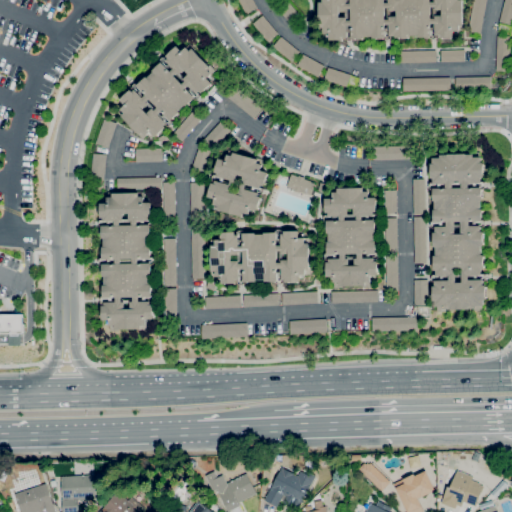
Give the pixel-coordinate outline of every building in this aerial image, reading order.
[(246,13),(238,0),(253,0),(257,7),(246,13)] [(292,25),(277,8),(285,0),(286,0),(302,16),(292,25)] [(463,0),(463,25),(465,25),(465,30),(463,30),(463,31),(459,31),(459,37),(453,37),(454,38),(439,39),(439,35),(437,35),(437,38),(436,38),(436,39),(431,39),(431,37),(419,37),(419,35),(410,36),(410,37),(395,37),(395,36),(392,36),(392,39),(390,39),(390,40),(386,40),(386,39),(373,39),(373,36),(364,36),(364,39),(352,39),(352,41),(347,41),(347,37),(344,37),(345,40),(330,41),(330,38),(324,38),(324,33),(319,34),(318,24),(320,24),(320,5),(318,5),(318,0),(463,0)] [(486,0),(481,32),(468,30),(473,0),(486,0)] [(511,0),(511,22),(509,34),(497,31),(504,0),(511,0)] [(268,41),(253,23),(263,15),(278,33),(268,41)] [(509,71),(496,70),(497,35),(510,36),(509,71)] [(291,61),(273,47),(281,36),(299,51),(291,61)] [(143,139),(137,133),(139,132),(124,117),(123,118),(117,112),(121,109),(126,105),(121,100),(131,90),(133,92),(135,90),(131,86),(135,82),(138,85),(147,77),(148,78),(154,72),(153,71),(162,63),(159,59),(164,55),(168,59),(169,58),(167,56),(178,45),(183,51),(187,46),(191,50),(193,48),(211,67),(212,66),(215,69),(211,73),(212,74),(208,78),(213,82),(202,92),(200,91),(199,92),(202,95),(197,100),(195,97),(186,105),(179,111),(180,111),(171,120),(173,122),(169,126),(166,123),(165,125),(166,126),(156,136),(151,132),(147,136),(146,135),(143,139)] [(441,62),(441,50),(465,49),(465,61),(441,62)] [(401,63),(401,51),(436,50),(436,61),(401,63)] [(318,76),(297,65),(303,54),(324,65),(318,76)] [(353,89),(324,79),(328,67),(359,78),(356,87),(354,86),(353,89)] [(491,89),(456,90),(456,77),(491,76),(491,89)] [(403,90),(403,78),(450,77),(450,90),(403,90)] [(253,118),(225,94),(234,84),(262,108),(253,118)] [(181,140),(173,133),(197,107),(205,114),(181,140)] [(108,147),(96,143),(104,118),(117,122),(108,147)] [(213,149),(203,140),(221,121),(231,130),(213,149)] [(163,145),(159,137),(166,133),(170,141),(163,145)] [(374,160),(374,146),(411,145),(411,159),(374,160)] [(203,173),(191,169),(199,146),(210,151),(203,173)] [(136,162),(136,149),(162,148),(162,161),(136,162)] [(247,220),(240,218),(241,215),(221,209),(220,212),(211,210),(213,204),(215,199),(208,197),(212,183),(214,183),(215,181),(214,180),(212,179),(213,175),(215,175),(215,174),(217,174),(217,172),(215,172),(219,158),(226,160),(228,154),(233,156),(234,152),(259,159),(258,163),(263,164),(262,170),(269,172),(265,186),(262,185),(261,187),(265,188),(263,194),(259,193),(259,196),(261,197),(257,211),(255,210),(254,216),(249,214),(247,220)] [(104,180),(91,179),(93,153),(107,154),(104,180)] [(486,285),(486,299),(484,299),(484,305),(483,305),(483,310),(476,311),(476,308),(447,309),(447,311),(438,311),(438,306),(436,306),(436,300),(433,300),(433,286),(435,286),(435,282),(434,282),(434,281),(432,281),(432,276),(434,276),(434,274),(437,274),(436,270),(434,270),(434,255),(436,255),(436,246),(434,246),(434,232),(436,232),(436,228),(433,228),(433,227),(431,227),(431,222),(432,222),(432,220),(434,220),(433,209),(435,209),(435,201),(433,201),(433,188),(429,188),(429,184),(431,183),(431,181),(433,181),(433,178),(431,178),(431,163),(433,163),(433,157),(440,157),(440,154),(448,154),(448,153),(466,153),(466,154),(474,154),(474,157),(482,157),(482,162),(484,162),(484,177),(481,177),(481,181),(484,180),(484,182),(486,182),(486,186),(484,186),(484,187),(482,187),(483,200),(481,200),(481,208),(483,208),(483,219),(485,219),(485,221),(486,221),(486,227),(481,227),(482,231),(484,231),(484,245),(482,246),(482,254),(484,254),(485,269),(482,269),(482,273),(486,273),(486,275),(487,275),(487,280),(484,280),(484,285),(486,285)] [(311,195),(307,193),(306,194),(300,192),(299,192),(293,190),(293,189),(287,186),(291,174),(298,176),(299,175),(305,177),(304,179),(314,183),(312,189),(313,189),(311,195)] [(118,188),(117,178),(162,177),(162,188),(118,188)] [(414,214),(413,179),(425,178),(426,214),(414,214)] [(164,217),(163,182),(175,182),(176,216),(164,217)] [(192,219),(190,183),(203,182),(205,218),(192,219)] [(326,193),(318,190),(321,182),(329,184),(326,193)] [(335,287),(334,276),(327,277),(327,262),(329,262),(329,260),(327,260),(327,259),(325,259),(325,254),(326,254),(326,252),(328,252),(328,242),(329,242),(329,233),(328,233),(327,221),(325,221),(325,216),(325,214),(328,214),(328,212),(326,212),(326,198),(333,198),(333,187),(339,186),(339,188),(364,188),(364,191),(370,191),(370,197),(377,197),(377,211),(374,211),(374,213),(378,213),(378,215),(379,215),(379,220),(376,220),(377,232),(375,232),(375,241),(377,241),(377,252),(380,252),(380,258),(375,259),(375,261),(378,261),(378,275),(371,275),(371,281),(371,286),(363,287),(363,284),(342,285),(342,287),(335,287)] [(385,213),(385,190),(397,190),(397,213),(385,213)] [(147,330),(139,331),(139,328),(115,328),(115,331),(110,331),(110,324),(109,324),(109,320),(104,320),(103,305),(106,305),(106,303),(103,303),(103,302),(102,302),(102,297),(104,297),(104,285),(105,285),(105,276),(104,276),(103,264),(101,264),(101,263),(100,263),(100,259),(100,257),(103,257),(103,246),(105,246),(104,238),(103,238),(103,226),(100,226),(100,220),(100,218),(102,218),(102,203),(107,203),(107,196),(113,196),(113,193),(140,192),(140,196),(145,196),(146,202),(152,202),(152,217),(150,217),(150,219),(153,219),(153,225),(152,225),(152,237),(150,237),(150,246),(152,246),(152,257),(155,257),(155,259),(156,263),(152,263),(153,276),(151,276),(151,284),(153,284),(153,296),(155,296),(155,297),(156,297),(156,302),(152,302),(152,304),(154,304),(154,319),(147,319),(147,330)] [(415,263),(414,216),(425,216),(427,263),(415,263)] [(386,252),(385,218),(397,217),(398,251),(386,252)] [(193,278),(192,229),(205,229),(206,278),(193,278)] [(278,284),(278,282),(276,282),(276,281),(265,281),(265,279),(257,280),(257,281),(246,281),(246,285),(240,285),(240,283),(239,283),(239,279),(237,279),(237,283),(222,283),(222,276),(211,276),(211,268),(213,268),(212,248),(210,248),(210,239),(215,239),(221,239),(221,232),(236,231),(236,232),(238,232),(238,230),(244,230),(245,233),(256,233),(256,234),(264,234),(264,232),(277,232),(277,229),(282,229),(283,234),(284,234),(284,230),(299,230),(300,237),(306,237),(306,243),(309,243),(310,266),(311,266),(311,274),(305,275),(305,274),(300,274),(301,281),(285,282),(285,280),(284,280),(284,283),(282,283),(282,284),(278,284)] [(165,285),(164,238),(176,238),(177,285),(165,285)] [(387,290),(386,255),(398,255),(399,290),(387,290)] [(214,290),(207,288),(210,279),(217,282),(214,290)] [(419,319),(418,306),(415,306),(414,280),(428,279),(428,305),(431,305),(431,319),(419,319)] [(166,320),(165,288),(177,288),(178,320),(166,320)] [(332,303),(332,291),(378,290),(378,301),(332,303)] [(283,305),(282,293),(317,291),(318,303),(283,305)] [(245,306),(244,295),(279,293),(279,305),(245,306)] [(206,308),(206,297),(241,295),(241,306),(206,308)] [(0,333),(0,313),(24,313),(24,325),(24,333),(0,333)] [(373,331),(372,317),(417,316),(418,330),(373,331)] [(291,334),(290,320),(327,318),(328,332),(291,334)] [(203,338),(202,325),(247,323),(248,336),(203,338)] [(24,325),(25,325),(25,345),(0,345),(0,333),(24,333),(24,325)] [(368,460),(359,469),(380,491),(389,482),(368,460)] [(277,507),(265,500),(271,488),(271,487),(282,467),(298,475),(300,470),(307,474),(309,471),(316,475),(299,506),(292,503),(290,506),(284,502),(284,501),(281,499),(277,507)] [(460,510),(441,503),(447,486),(450,487),(457,470),(473,476),(472,480),(480,483),(479,484),(484,486),(476,507),(464,502),(460,510)] [(229,511),(217,489),(214,491),(206,475),(214,471),(217,477),(222,474),(227,483),(246,473),(257,493),(239,503),(243,511),(229,511)] [(423,511),(408,511),(394,483),(404,478),(404,479),(414,474),(415,476),(426,471),(435,490),(419,498),(425,511),(423,511)] [(62,511),(61,476),(94,474),(96,499),(78,500),(78,511),(62,511)] [(498,494),(496,492),(508,479),(511,481),(498,494)] [(21,511),(15,494),(47,483),(56,511),(21,511)] [(142,511),(99,511),(118,491),(129,501),(133,496),(146,508),(142,511)] [(476,511),(481,510),(479,505),(492,499),(495,505),(498,511),(499,511),(476,511)] [(178,511),(179,510),(175,510),(176,504),(187,506),(186,511),(189,511),(198,500),(214,511),(178,511)] [(305,511),(304,507),(312,506),(313,511),(316,510),(314,501),(322,500),(324,506),(326,506),(327,511),(305,511)] [(362,511),(363,511),(364,511),(365,511),(370,502),(376,505),(379,501),(392,507),(390,511),(362,511)]
